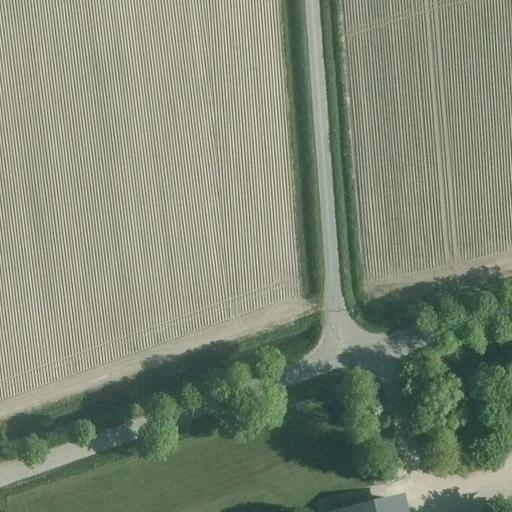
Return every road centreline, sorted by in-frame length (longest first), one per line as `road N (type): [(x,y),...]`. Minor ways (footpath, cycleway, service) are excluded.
road 1 (tertiary): [(0,480),(340,357)]
road 2 (unclassified): [(340,357),(312,0)]
road 3 (tertiary): [(340,357),(511,311)]
